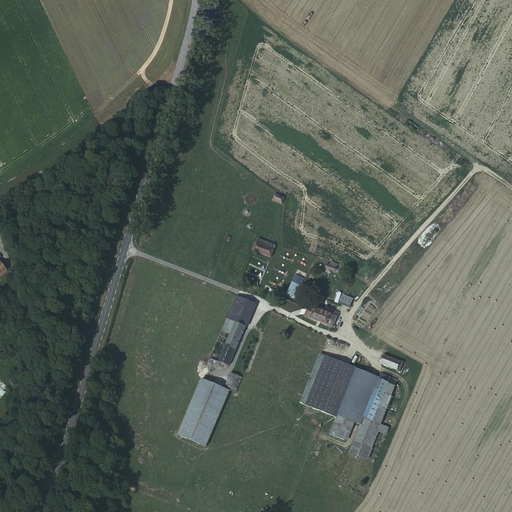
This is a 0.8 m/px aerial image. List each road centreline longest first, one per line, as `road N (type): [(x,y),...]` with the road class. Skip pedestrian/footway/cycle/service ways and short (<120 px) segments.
road 1 (secondary): [(44,511),(195,0)]
road 2 (unknown): [(122,251),(329,341)]
road 3 (unknown): [(0,231),(59,201),(122,133),(163,123)]
